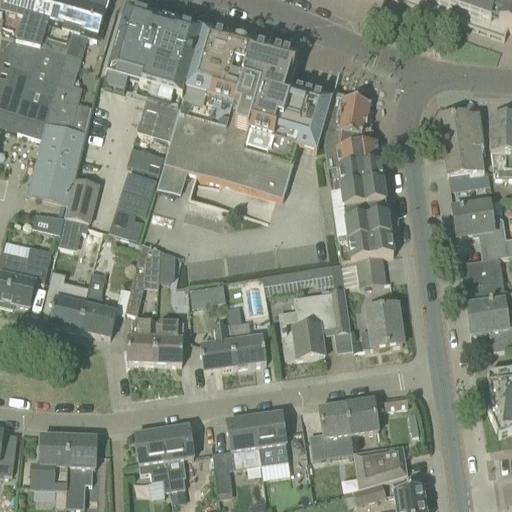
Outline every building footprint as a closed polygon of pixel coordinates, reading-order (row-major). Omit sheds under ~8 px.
[(1,0),(1,1),(0,32),(0,79),(29,87),(53,7),(42,4),(42,0),(1,0)] [(96,48),(107,11),(71,0),(42,0),(42,4),(53,7),(29,87),(0,79),(0,136),(41,148),(27,203),(64,213),(92,113),(78,111),(83,95),(74,94),(87,45),(96,48)] [(511,0),(353,0),(357,1),(357,0),(372,0),(503,45),(507,35),(511,37),(511,0)] [(192,37),(124,17),(104,85),(147,97),(137,133),(169,142),(199,39),(192,37)] [(168,148),(161,170),(282,205),(296,154),(315,159),(330,106),(287,93),(295,66),(199,39),(168,148)] [(334,104),(326,132),(325,140),(323,150),(325,162),(327,176),(329,176),(377,169),(373,144),(367,144),(369,131),(364,131),(368,110),(343,106),(334,104)] [(466,120),(439,124),(447,182),(471,179),(471,183),(484,181),(476,123),(466,124),(466,120)] [(511,122),(491,123),(490,144),(491,158),(494,184),(511,183),(511,122)] [(132,155),(126,172),(157,182),(162,165),(132,155)] [(379,264),(391,262),(378,169),(377,169),(329,176),(333,205),(330,206),(339,269),(355,267),(379,264)] [(73,184),(64,224),(88,230),(98,190),(73,184)] [(121,197),(115,214),(144,223),(149,206),(121,197)] [(221,233),(226,213),(188,202),(182,221),(221,233)] [(502,227),(495,221),(490,222),(489,209),(472,212),(452,214),(456,243),(478,240),(481,267),(499,264),(511,262),(511,244),(505,246),(503,232),(502,227)] [(52,223),(48,239),(58,242),(62,224),(52,223)] [(57,252),(74,256),(80,231),(64,226),(57,252)] [(133,228),(127,246),(136,248),(141,230),(133,228)] [(142,288),(155,288),(156,256),(141,251),(129,297),(124,319),(134,321),(140,294),(142,288)] [(29,254),(26,264),(1,258),(0,263),(0,311),(11,314),(12,310),(28,314),(34,288),(43,291),(50,259),(29,254)] [(156,256),(155,288),(168,289),(172,284),(172,261),(161,257),(160,257),(156,256)] [(382,289),(379,264),(355,267),(359,293),(382,289)] [(511,355),(511,296),(509,299),(505,296),(503,297),(499,264),(481,267),(459,270),(469,342),(471,342),(492,345),(494,358),(511,355)] [(338,269),(260,282),(263,299),(298,294),(299,289),(311,287),(314,292),(332,289),(333,297),(342,296),(338,272),(338,269)] [(51,278),(41,320),(49,322),(47,330),(47,331),(49,332),(77,338),(87,294),(74,291),(62,288),(64,281),(51,278)] [(87,294),(77,338),(94,342),(108,345),(113,326),(114,320),(114,319),(99,315),(101,305),(99,304),(104,282),(92,279),(88,294),(87,294)] [(228,332),(240,330),(237,299),(258,296),(256,286),(235,289),(234,288),(222,291),(228,332)] [(190,295),(192,313),(204,312),(202,293),(190,295)] [(292,305),(295,329),(278,331),(282,352),(292,350),(295,366),(323,362),(319,339),(331,338),(332,341),(348,339),(342,296),(333,297),(326,298),(326,300),(292,305)] [(368,335),(368,337),(360,339),(362,356),(371,355),(401,350),(395,311),(392,312),(376,314),(365,316),(368,335)] [(127,344),(126,369),(152,370),(154,327),(154,325),(152,322),(146,322),(144,325),(144,327),(129,326),(128,344),(127,344)] [(155,327),(154,327),(152,370),(179,371),(181,328),(155,327)] [(212,352),(198,355),(202,380),(233,375),(229,350),(226,331),(209,334),(212,352)] [(229,350),(233,375),(264,370),(260,345),(229,350)] [(502,377),(486,380),(491,414),(488,416),(488,415),(487,416),(498,443),(511,436),(511,385),(503,386),(502,377)] [(405,402),(371,407),(372,418),(407,413),(405,402)] [(371,406),(343,410),(348,442),(356,441),(375,438),(372,418),(371,407),(371,406)] [(319,440),(308,442),(311,465),(350,459),(348,442),(343,410),(316,414),(318,434),(319,440)] [(258,472),(286,468),(279,420),(251,424),(258,472)] [(251,424),(224,428),(231,475),(258,472),(251,424)] [(190,453),(187,433),(159,437),(168,498),(183,496),(181,485),(183,484),(181,466),(191,465),(190,453)] [(159,437),(132,441),(137,473),(138,481),(148,479),(149,489),(160,487),(162,499),(168,498),(159,437)] [(0,445),(1,438),(0,438),(0,479),(11,481),(13,462),(12,462),(15,443),(14,442),(13,449),(0,447),(0,445)] [(30,473),(29,493),(28,495),(54,497),(53,511),(63,511),(66,444),(38,443),(38,473),(30,473)] [(82,511),(84,490),(91,491),(91,477),(92,477),(93,465),(93,445),(66,444),(63,511),(82,511)] [(290,448),(291,457),(305,455),(303,446),(290,448)] [(356,496),(380,488),(405,481),(400,452),(381,455),(351,460),(353,471),(356,496)] [(210,460),(216,497),(230,495),(225,458),(210,460)] [(355,511),(384,503),(380,488),(356,496),(351,497),(355,511)] [(423,511),(421,494),(391,499),(393,511),(423,511)] [(183,496),(168,498),(170,511),(184,509),(183,496)]
